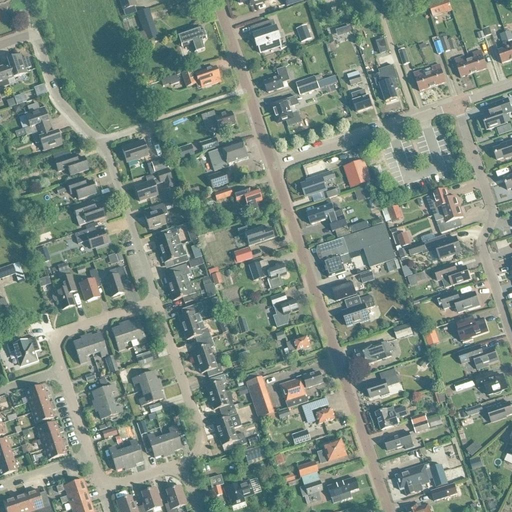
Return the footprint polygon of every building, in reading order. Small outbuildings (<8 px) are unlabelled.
[(136,8),(133,0),(118,0),(122,12),(136,8)] [(447,1),(429,6),(433,20),(451,14),(447,1)] [(428,8),(409,14),(410,18),(429,12),(428,8)] [(146,43),(158,38),(148,10),(137,14),(143,32),(146,43)] [(272,22),(255,28),(257,35),(252,37),(256,48),(257,48),(260,55),(280,48),(278,41),(283,39),(281,33),(277,35),(275,29),(274,29),(272,22)] [(311,40),(306,27),(296,30),(301,44),(311,40)] [(187,33),(188,35),(179,38),(182,48),(191,45),(194,54),(203,51),(201,42),(205,40),(205,39),(206,37),(205,34),(203,33),(202,32),(201,28),(187,33)] [(489,28),(483,31),(486,38),(492,36),(489,28)] [(134,47),(146,43),(143,32),(130,36),(134,47)] [(483,32),(477,35),(480,41),(485,39),(483,32)] [(511,61),(511,53),(505,34),(500,36),(504,51),(498,53),(502,65),(511,61)] [(444,54),(439,38),(433,40),(438,55),(444,54)] [(444,53),(451,51),(448,42),(447,38),(440,41),(444,53)] [(380,55),(388,52),(384,40),(376,43),(380,55)] [(410,65),(403,46),(397,49),(404,67),(410,65)] [(475,60),(470,62),(474,75),(487,70),(481,52),(473,55),(475,60)] [(31,69),(27,58),(22,60),(20,56),(7,60),(9,66),(3,68),(7,81),(8,81),(27,75),(25,71),(31,69)] [(474,75),(470,62),(465,64),(463,58),(455,61),(461,79),(474,75)] [(440,66),(432,68),(427,70),(433,88),(446,84),(440,66)] [(378,87),(380,86),(386,103),(391,102),(391,103),(396,101),(396,100),(397,99),(394,91),(398,90),(395,81),(397,80),(397,81),(398,81),(393,67),(392,67),(393,67),(379,72),(380,75),(375,77),(374,77),(377,88),(378,87)] [(7,81),(3,68),(0,68),(0,89),(9,87),(8,81),(7,81)] [(191,72),(181,75),(186,88),(195,85),(195,84),(199,83),(201,90),(220,84),(219,80),(215,69),(192,76),(191,72)] [(282,84),(290,82),(286,69),(278,71),(280,78),(265,83),(268,94),(284,89),(282,84)] [(433,88),(427,70),(414,74),(420,93),(433,88)] [(362,83),(359,72),(348,76),(351,87),(362,83)] [(298,91),(328,80),(327,75),(296,85),(298,91)] [(300,96),(337,84),(336,78),(328,80),(298,91),(300,96)] [(47,94),(44,87),(35,90),(37,98),(47,94)] [(365,91),(360,93),(351,96),(357,114),(372,109),(369,98),(367,98),(365,91)] [(23,96),(13,99),(14,101),(16,106),(16,107),(19,106),(26,104),(23,96)] [(290,109),(299,106),(297,98),(272,106),(278,124),(293,119),(290,109)] [(491,106),(493,114),(482,117),(487,132),(506,125),(503,117),(511,113),(508,100),(491,106)] [(50,129),(44,109),(39,111),(37,105),(27,108),(29,114),(25,116),(29,129),(24,130),(26,137),(32,135),(50,129)] [(219,131),(234,126),(230,114),(215,119),(213,113),(201,117),(205,130),(217,126),(219,131)] [(62,146),(58,133),(52,135),(50,129),(32,135),(35,145),(40,144),(43,153),(62,146)] [(202,153),(218,148),(215,140),(200,144),(202,153)] [(143,142),(121,150),(126,163),(147,156),(143,142)] [(511,158),(511,142),(501,146),(501,147),(493,150),(497,162),(505,159),(506,160),(511,158)] [(222,151),(214,153),(208,155),(211,163),(212,163),(215,172),(214,172),(214,173),(228,168),(227,166),(247,159),(242,144),(221,150),(222,151)] [(194,157),(191,145),(177,150),(180,161),(194,157)] [(69,151),(52,157),(54,162),(58,173),(62,172),(68,170),(70,177),(88,171),(84,159),(77,161),(75,155),(70,157),(69,151)] [(168,170),(164,159),(151,164),(154,174),(168,170)] [(361,166),(350,170),(354,182),(352,183),(354,189),(369,184),(366,173),(363,174),(361,166)] [(154,187),(164,183),(166,190),(174,188),(168,171),(157,175),(159,181),(153,182),(135,188),(139,203),(158,197),(154,187)] [(228,185),(224,173),(208,178),(212,190),(228,185)] [(324,183),(334,180),(332,174),(307,182),(308,184),(302,186),(306,198),(327,191),(324,183)] [(67,185),(69,191),(71,196),(76,194),(78,201),(96,195),(92,182),(81,186),(79,180),(67,185)] [(66,193),(64,187),(56,190),(58,196),(66,193)] [(362,191),(365,201),(373,198),(370,189),(362,191)] [(191,199),(200,197),(198,190),(189,192),(191,199)] [(216,202),(232,197),(229,190),(214,195),(216,202)] [(328,200),(329,200),(339,196),(337,190),(326,194),(328,200)] [(256,204),(261,202),(257,191),(250,194),(249,191),(242,193),(242,194),(234,196),(236,202),(244,200),(247,207),(250,213),(258,210),(256,204)] [(460,208),(456,197),(448,200),(446,193),(426,199),(431,211),(433,211),(435,217),(460,208)] [(87,205),(73,209),(74,213),(79,227),(104,219),(100,206),(95,208),(93,203),(87,205)] [(163,217),(167,215),(163,205),(149,210),(151,216),(144,218),(149,230),(165,225),(163,217)] [(332,206),(322,209),(307,215),(311,226),(328,221),(333,233),(348,228),(342,211),(334,214),(332,206)] [(402,219),(398,207),(389,210),(393,222),(402,219)] [(451,223),(463,219),(460,208),(435,217),(441,235),(454,231),(451,223)] [(367,223),(350,228),(352,234),(369,229),(367,223)] [(191,242),(196,241),(190,224),(185,226),(191,242)] [(391,262),(396,260),(385,226),(319,248),(329,279),(345,273),(343,266),(352,264),(349,255),(364,250),(370,269),(391,262)] [(91,250),(107,244),(103,232),(96,234),(94,228),(86,231),(74,235),(78,246),(88,242),(91,250)] [(181,246),(177,237),(179,235),(177,228),(163,232),(165,238),(156,241),(160,253),(175,248),(181,246)] [(246,228),(237,231),(238,237),(244,235),(248,248),(273,239),(270,230),(262,233),(261,229),(247,233),(246,228)] [(411,245),(407,234),(397,237),(401,247),(401,249),(411,245)] [(424,244),(409,249),(411,257),(422,253),(423,256),(437,251),(440,261),(462,254),(459,246),(458,247),(456,239),(441,244),(440,239),(435,240),(424,244)] [(175,248),(160,253),(164,265),(173,261),(175,267),(189,263),(188,262),(185,252),(184,252),(182,246),(181,246),(175,248)] [(202,258),(198,247),(192,249),(196,260),(200,259),(202,258)] [(51,262),(46,249),(38,251),(42,265),(51,262)] [(252,260),(248,249),(233,254),(237,265),(252,260)] [(407,258),(405,250),(402,251),(399,252),(402,260),(407,258)] [(116,265),(123,262),(120,255),(113,257),(116,265)] [(189,263),(191,269),(202,265),(200,259),(196,260),(189,263)] [(400,270),(397,260),(396,260),(391,262),(394,272),(400,270)] [(254,282),(270,277),(271,280),(269,281),(271,289),(281,286),(279,279),(286,277),(282,265),(268,270),(266,262),(249,267),(254,282)] [(27,287),(19,264),(0,270),(0,280),(15,275),(20,290),(27,287)] [(69,271),(67,264),(57,267),(59,274),(69,271)] [(189,276),(188,273),(186,265),(172,270),(174,276),(165,279),(169,291),(189,284),(187,276),(189,276)] [(449,267),(434,272),(438,282),(442,281),(445,289),(452,287),(470,281),(466,268),(457,271),(454,265),(449,267)] [(95,270),(94,271),(92,266),(89,267),(90,272),(89,273),(92,281),(81,284),(83,290),(81,290),(84,298),(85,297),(87,304),(99,300),(94,286),(100,284),(95,270)] [(105,281),(111,299),(124,294),(120,284),(127,281),(122,268),(112,272),(114,278),(105,281)] [(412,276),(409,268),(404,269),(407,278),(412,276)] [(76,293),(71,277),(69,271),(58,275),(63,291),(55,293),(56,294),(54,294),(52,297),(52,299),(53,301),(54,303),(56,304),(57,304),(59,303),(62,311),(75,307),(71,295),(76,293)] [(365,273),(368,280),(374,278),(371,271),(365,273)] [(362,282),(368,280),(365,273),(360,274),(362,282)] [(217,274),(210,276),(213,285),(220,282),(217,274)] [(40,287),(49,285),(47,277),(38,280),(40,287)] [(204,286),(210,284),(208,278),(202,280),(204,286)] [(198,300),(195,293),(194,289),(191,290),(189,284),(169,291),(173,302),(182,299),(184,305),(198,300)] [(356,296),(352,284),(332,290),(337,303),(356,296)] [(206,287),(208,296),(214,295),(211,285),(206,287)] [(458,314),(479,307),(475,294),(459,299),(456,292),(440,298),(444,310),(456,307),(458,314)] [(284,295),(270,300),(273,309),(273,308),(276,317),(273,318),(277,329),(287,325),(288,315),(298,312),(294,301),(287,304),(284,295)] [(343,313),(348,327),(360,322),(361,324),(369,321),(365,310),(375,306),(371,295),(360,299),(362,306),(343,313)] [(5,299),(0,301),(0,307),(5,320),(11,318),(5,299)] [(211,306),(209,299),(202,301),(204,308),(211,306)] [(211,301),(216,315),(222,313),(217,299),(211,301)] [(197,325),(202,323),(203,323),(200,314),(202,313),(199,305),(182,311),(184,316),(178,318),(182,330),(197,325)] [(456,322),(459,330),(464,344),(463,344),(463,345),(473,341),(472,338),(488,333),(484,320),(471,325),(468,318),(456,322)] [(248,333),(244,319),(237,322),(241,335),(248,333)] [(130,323),(124,325),(130,343),(138,340),(140,346),(146,344),(138,322),(130,325),(130,323)] [(412,333),(418,331),(416,322),(393,329),(397,341),(413,336),(412,333)] [(208,332),(205,332),(202,323),(197,325),(182,330),(186,342),(195,339),(196,344),(211,340),(208,332)] [(219,326),(222,335),(228,333),(225,323),(219,326)] [(130,343),(124,325),(119,326),(120,328),(111,331),(119,353),(125,351),(123,345),(130,343)] [(285,340),(283,333),(275,335),(277,342),(285,340)] [(91,336),(86,337),(92,356),(99,353),(101,359),(107,357),(100,335),(92,338),(91,336)] [(92,356),(86,337),(80,339),(81,341),(73,344),(80,366),(86,364),(84,358),(92,356)] [(35,338),(17,344),(7,348),(9,354),(15,353),(20,368),(36,362),(33,354),(39,352),(35,338)] [(296,352),(309,347),(306,338),(286,345),(287,350),(284,351),(285,356),(296,352)] [(213,348),(211,340),(196,344),(198,350),(193,352),(197,363),(212,358),(210,350),(213,348)] [(372,347),(356,353),(361,369),(377,363),(392,358),(390,354),(391,353),(388,344),(387,344),(387,343),(372,348),(372,347)] [(458,354),(460,361),(473,356),(478,371),(488,367),(487,365),(498,362),(494,349),(479,354),(477,348),(458,354)] [(250,357),(248,352),(237,356),(239,360),(250,357)] [(151,356),(139,359),(141,366),(153,362),(151,356)] [(119,372),(114,357),(105,360),(110,375),(119,372)] [(215,366),(212,358),(197,363),(201,375),(206,373),(208,379),(222,374),(220,366),(215,366)] [(424,370),(430,363),(426,358),(420,365),(424,370)] [(129,380),(126,371),(120,373),(123,382),(129,380)] [(382,382),(367,387),(371,400),(381,396),(382,398),(390,395),(388,389),(399,385),(395,371),(380,375),(382,382)] [(139,385),(142,392),(160,386),(158,381),(156,381),(154,373),(132,380),(134,386),(139,385)] [(249,382),(258,379),(256,373),(247,376),(249,382)] [(306,390),(322,385),(318,373),(309,376),(309,375),(296,379),(297,381),(280,387),(287,410),(307,404),(305,398),(302,390),(306,389),(306,390)] [(95,380),(93,374),(85,377),(87,383),(95,380)] [(507,390),(503,376),(491,380),(489,374),(475,379),(477,385),(484,383),(485,386),(484,386),(483,388),(483,390),(484,392),(485,393),(487,394),(488,396),(507,390)] [(211,386),(205,388),(209,400),(225,395),(222,386),(226,384),(223,376),(209,381),(211,386)] [(258,379),(249,382),(246,383),(258,420),(273,415),(261,378),(258,379)] [(455,386),(457,392),(465,390),(462,383),(455,386)] [(92,403),(94,408),(112,402),(110,394),(115,392),(113,386),(92,394),(94,402),(92,403)] [(162,391),(160,386),(142,392),(145,400),(139,402),(141,408),(163,400),(160,392),(162,391)] [(43,388),(42,388),(25,393),(29,404),(46,398),(51,397),(50,393),(45,394),(43,388)] [(237,391),(240,397),(248,394),(246,388),(237,391)] [(225,395),(209,400),(213,411),(219,410),(220,415),(235,410),(232,402),(229,393),(225,395)] [(48,405),(46,398),(29,404),(32,414),(54,407),(53,403),(48,405)] [(318,426),(334,421),(330,410),(328,410),(324,400),(301,408),(307,424),(316,421),(318,426)] [(115,409),(112,402),(94,408),(96,413),(98,413),(101,421),(122,414),(120,408),(115,409)] [(162,411),(160,404),(148,408),(150,414),(155,413),(160,411),(162,411)] [(506,418),(511,415),(511,410),(510,404),(502,406),(502,405),(487,410),(492,424),(506,419),(506,418)] [(483,413),(481,406),(462,412),(464,419),(483,413)] [(51,412),(56,411),(54,407),(32,414),(36,425),(53,419),(51,412)] [(406,417),(404,411),(404,410),(401,411),(401,410),(394,412),(393,409),(376,415),(381,432),(399,427),(397,420),(406,417)] [(222,421),(214,424),(218,435),(233,430),(242,427),(238,416),(237,416),(235,410),(220,415),(222,421)] [(429,413),(431,420),(439,418),(437,410),(429,413)] [(287,411),(278,414),(280,420),(289,417),(287,411)] [(411,419),(413,426),(427,422),(425,415),(411,419)] [(131,434),(138,432),(134,421),(128,423),(131,434)] [(416,434),(430,430),(427,422),(413,426),(416,434)] [(141,436),(146,435),(142,423),(137,425),(141,436)] [(57,431),(55,424),(38,430),(41,441),(58,435),(63,433),(62,429),(57,431)] [(170,436),(163,439),(169,457),(174,455),(173,453),(181,450),(174,428),(168,430),(170,436)] [(117,436),(114,429),(103,433),(105,440),(117,436)] [(246,445),(244,437),(243,434),(235,437),(233,430),(218,435),(222,447),(231,444),(233,450),(246,445)] [(307,432),(291,437),(294,447),(310,442),(307,432)] [(404,446),(412,443),(409,434),(384,442),(388,452),(396,449),(397,450),(405,448),(404,446)] [(61,441),(58,435),(41,441),(37,442),(38,445),(42,444),(45,451),(67,443),(65,440),(61,441)] [(169,457),(163,439),(155,441),(153,435),(147,437),(154,459),(163,457),(163,459),(169,457)] [(260,444),(258,438),(248,441),(250,447),(260,444)] [(0,454),(10,451),(6,441),(0,442),(0,454)] [(132,449),(124,451),(130,470),(135,468),(135,466),(143,463),(136,441),(130,443),(132,449)] [(322,465),(345,457),(342,448),(343,447),(342,444),(340,443),(340,442),(323,447),(324,452),(319,454),(322,465)] [(476,442),(465,450),(469,457),(481,449),(476,442)] [(63,449),(68,447),(67,443),(45,451),(48,461),(65,456),(63,449)] [(265,460),(260,447),(243,453),(248,466),(265,460)] [(130,470),(124,451),(116,454),(115,448),(109,450),(116,472),(124,469),(125,471),(130,470)] [(0,465),(13,461),(10,451),(0,454),(0,465)] [(482,468),(479,459),(469,462),(473,472),(482,468)] [(0,477),(17,472),(13,461),(0,465),(0,477)] [(318,473),(314,463),(297,468),(300,479),(318,473)] [(406,474),(396,477),(401,492),(405,491),(407,497),(415,495),(423,492),(422,487),(430,484),(427,476),(433,474),(430,464),(405,472),(406,474)] [(434,474),(432,475),(436,489),(448,485),(442,466),(432,469),(434,474)] [(221,477),(209,480),(211,489),(214,498),(222,496),(219,487),(223,486),(221,477)] [(358,491),(354,479),(335,485),(336,487),(328,490),(330,497),(338,494),(341,503),(351,499),(349,493),(358,491)] [(86,493),(82,481),(65,487),(64,486),(56,488),(58,494),(65,491),(67,497),(68,499),(86,493)] [(254,496),(249,481),(223,490),(226,498),(228,498),(231,508),(244,503),(243,500),(254,496)] [(307,497),(322,492),(319,482),(304,487),(307,497)] [(454,486),(447,488),(431,493),(434,502),(457,495),(454,486)] [(184,507),(178,488),(166,492),(170,504),(164,506),(166,511),(176,511),(176,510),(184,507)] [(160,509),(154,490),(141,494),(145,506),(140,508),(141,511),(151,511),(152,511),(160,509)] [(51,511),(45,493),(39,495),(37,491),(26,495),(31,511),(51,511)] [(90,504),(86,493),(68,499),(67,497),(60,500),(62,507),(65,506),(65,504),(69,503),(72,510),(90,504)] [(31,511),(26,495),(14,499),(18,511),(31,511)] [(141,511),(140,508),(134,510),(130,498),(118,502),(121,511),(141,511)] [(18,511),(14,499),(3,503),(5,511),(18,511)]
